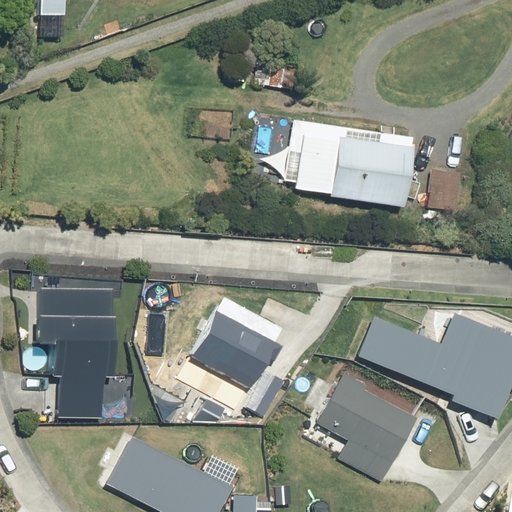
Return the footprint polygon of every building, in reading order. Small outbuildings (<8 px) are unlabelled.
[(54,0),(30,0),(30,15),(55,15),(54,0)] [(254,61),(249,89),(291,96),(295,68),(254,61)] [(327,194),(326,198),(399,208),(407,148),(335,138),(335,139),(300,134),(292,189),(327,194)] [(409,206),(453,211),(458,174),(414,168),(409,206)] [(188,358),(247,389),(264,357),(272,361),(279,347),(212,312),(188,358)] [(345,440),(343,445),(353,450),(355,446),(389,464),(413,419),(361,391),(364,386),(341,374),(314,423),(345,440)] [(203,409),(182,397),(160,437),(182,448),(203,409)] [(313,511),(314,479),(294,478),(292,511),(313,511)] [(319,495),(315,506),(329,511),(333,501),(319,495)]
